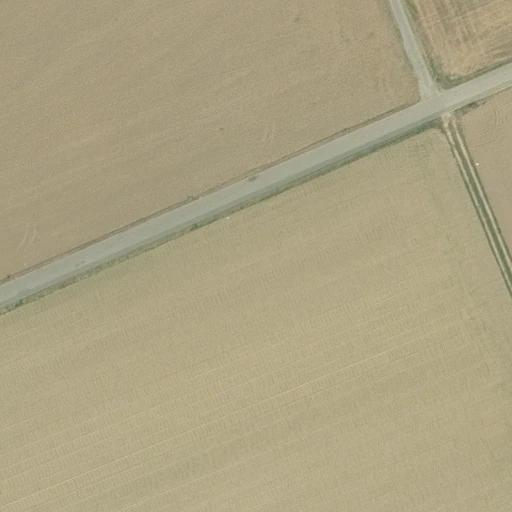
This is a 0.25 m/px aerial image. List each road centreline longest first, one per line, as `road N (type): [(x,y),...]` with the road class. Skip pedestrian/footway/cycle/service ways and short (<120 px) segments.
road 1 (tertiary): [(0,297),(511,74)]
road 2 (track): [(396,0),(511,282)]
